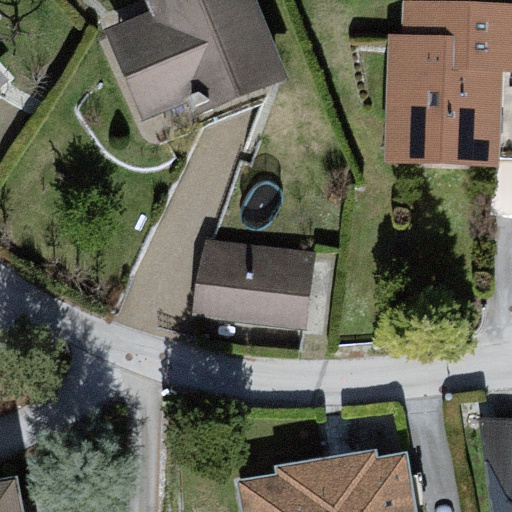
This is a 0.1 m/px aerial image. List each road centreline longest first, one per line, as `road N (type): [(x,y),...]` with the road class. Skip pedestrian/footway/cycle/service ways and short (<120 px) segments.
road 1 (residential): [(511,376),(276,394),(151,360)]
road 2 (residential): [(151,360),(78,341),(0,289)]
road 3 (residential): [(151,360),(142,511)]
